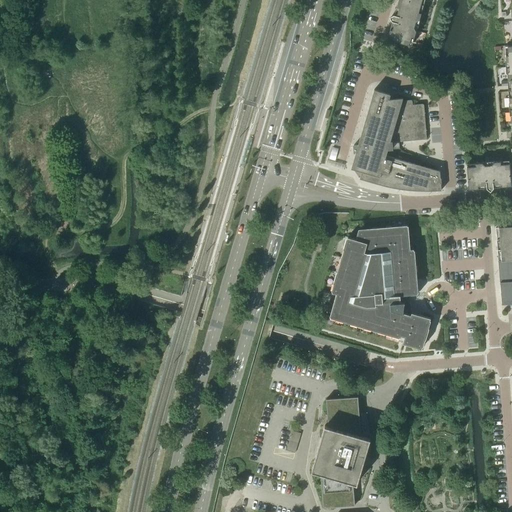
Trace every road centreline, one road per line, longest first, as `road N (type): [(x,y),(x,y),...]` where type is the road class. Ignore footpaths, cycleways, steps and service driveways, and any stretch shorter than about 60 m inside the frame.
road 1 (secondary): [(261,169),(168,511)]
road 2 (secondary): [(202,511),(295,178)]
road 3 (secondary): [(295,178),(346,0)]
road 4 (secondary): [(310,0),(261,169)]
road 5 (residential): [(452,200),(384,202),(295,178)]
road 6 (residential): [(496,328),(484,198)]
road 7 (residential): [(511,487),(501,358)]
